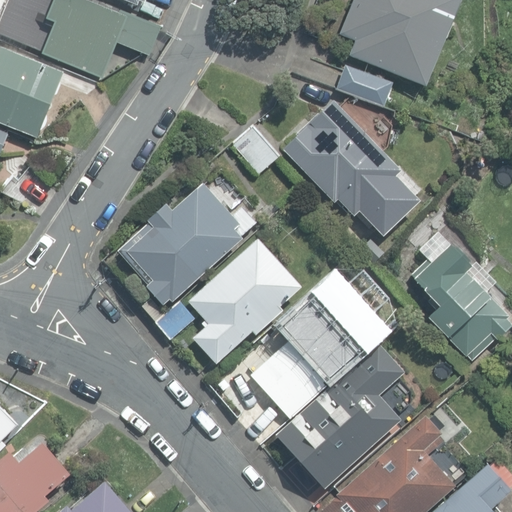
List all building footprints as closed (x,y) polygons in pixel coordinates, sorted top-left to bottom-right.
[(40,54),(101,79),(116,42),(148,55),(160,25),(119,9),(117,13),(85,0),(7,0),(0,18),(0,34),(33,48),(40,31),(48,34),(40,54)] [(348,55),(425,86),(443,41),(446,42),(452,25),(448,23),(457,0),(352,0),(339,34),(354,40),(348,55)] [(0,122),(37,137),(40,128),(41,128),(41,127),(42,127),(43,126),(43,125),(44,125),(44,124),(45,124),(45,123),(45,122),(45,121),(46,121),(46,120),(46,119),(46,118),(45,117),(45,116),(63,72),(0,46),(0,122)] [(336,89),(383,106),(392,82),(345,65),(336,89)] [(337,199),(354,216),(401,171),(333,99),(282,150),(333,203),(337,199)] [(231,142),(259,173),(279,155),(251,125),(231,142)] [(0,153),(8,133),(0,129),(0,153)] [(245,196),(220,169),(203,184),(201,182),(171,210),(165,203),(146,220),(148,223),(118,250),(148,283),(145,286),(162,305),(169,298),(172,301),(242,238),(240,236),(256,222),(241,206),(231,216),(224,207),(227,204),(231,209),(245,196)] [(345,228),(356,241),(365,233),(354,220),(345,228)] [(192,338),(215,363),(250,330),(254,335),(280,311),(276,307),(300,286),(256,238),(187,301),(208,323),(192,338)] [(466,355),(471,360),(494,337),(496,339),(511,324),(505,318),(507,315),(469,276),(467,277),(463,273),(470,266),(450,245),(431,264),(427,259),(411,274),(432,295),(427,300),(434,308),(426,316),(465,356),(466,355)] [(303,263),(314,276),(323,268),(313,255),(303,263)] [(249,373),(289,418),(325,385),(322,382),(381,329),(364,311),(362,312),(333,280),(282,325),(291,335),(249,373)] [(155,322),(170,339),(194,317),(180,300),(155,322)] [(274,433),(323,488),(400,419),(378,394),(404,371),(377,341),(274,433)] [(0,448),(5,443),(1,439),(17,423),(17,422),(0,405),(0,448)] [(424,511),(454,485),(426,454),(442,440),(437,434),(445,427),(433,414),(427,419),(423,414),(334,494),(336,495),(318,511),(424,511)] [(0,511),(34,511),(49,500),(44,495),(70,473),(42,440),(18,461),(9,450),(0,457),(0,511)] [(491,511),(488,508),(510,489),(508,486),(511,482),(511,475),(496,458),(488,464),(486,462),(430,511),(491,511)] [(57,511),(131,511),(104,480),(70,509),(66,504),(57,511)]
